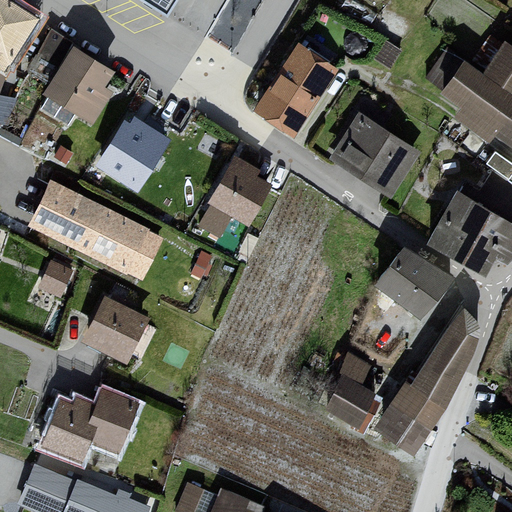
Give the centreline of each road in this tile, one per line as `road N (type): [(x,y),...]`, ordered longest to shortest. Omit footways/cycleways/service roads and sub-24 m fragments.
road 1 (residential): [(498,290),(426,511)]
road 2 (residential): [(217,104),(377,217)]
road 3 (residential): [(52,0),(217,104)]
road 4 (residential): [(377,217),(498,290)]
road 5 (residential): [(280,0),(217,104)]
